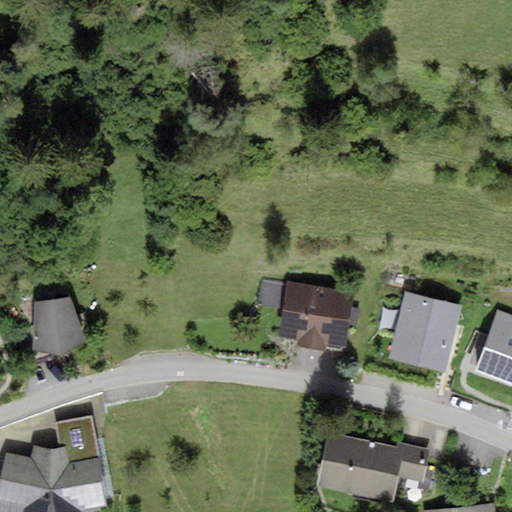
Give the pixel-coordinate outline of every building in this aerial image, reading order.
[(355,291),(262,277),(257,305),(282,309),(278,337),(298,340),(297,346),(325,350),(326,345),(346,348),(355,291)] [(461,306),(404,292),(388,359),(445,372),(461,306)] [(70,297),(35,302),(32,350),(60,355),(86,342),(70,297)] [(511,315),(497,311),(475,371),(511,384),(511,315)] [(31,458),(5,453),(0,480),(0,511),(84,511),(107,506),(92,416),(55,423),(60,448),(33,445),(31,458)] [(396,447),(328,432),(316,486),(393,503),(399,479),(423,484),(431,449),(397,442),(396,447)]
